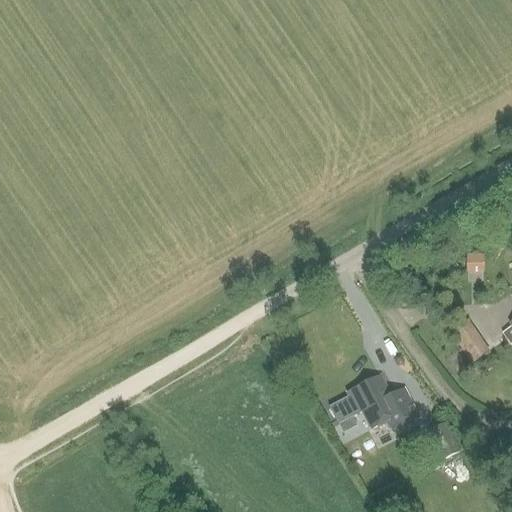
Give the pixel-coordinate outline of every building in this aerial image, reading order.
[(473,253),(473,271),(490,270),(490,252),(473,253)] [(490,352),(468,321),(449,335),(471,366),(490,352)] [(511,326),(503,333),(511,345),(511,326)] [(398,338),(377,347),(382,358),(403,349),(398,338)] [(345,400),(328,408),(337,425),(353,417),(363,412),(372,430),(388,422),(393,432),(420,419),(405,390),(391,397),(381,377),(343,397),(345,400)] [(458,451),(444,423),(428,432),(443,460),(458,451)]
